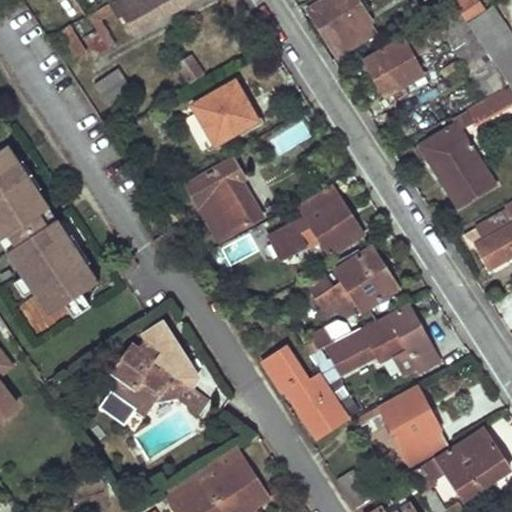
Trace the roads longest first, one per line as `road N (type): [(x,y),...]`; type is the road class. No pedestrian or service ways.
road 1 (residential): [(329,511),(0,25)]
road 2 (residential): [(511,374),(267,0)]
